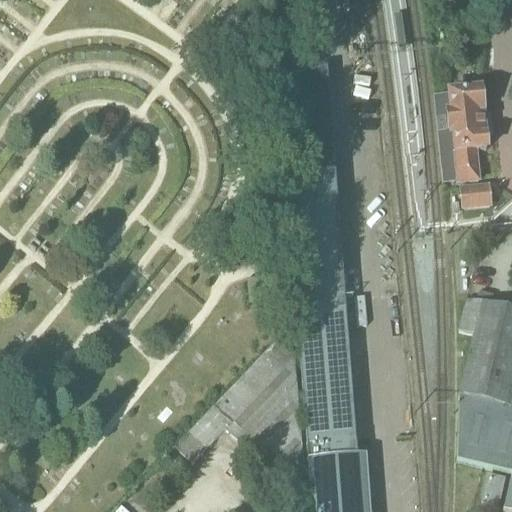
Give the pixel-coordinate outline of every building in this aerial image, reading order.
[(287,178),(333,175),(324,74),(280,78),(287,178)] [(448,98),(451,119),(445,119),(447,138),(452,137),(457,187),(478,185),(475,155),(486,154),(479,94),(448,98)] [(333,175),(287,178),(294,287),(311,511),(358,511),(354,444),(353,444),(333,175)] [(462,212),(489,209),(487,190),(460,193),(462,212)] [(247,306),(282,303),(280,279),(245,282),(247,306)] [(456,464),(482,470),(508,476),(511,456),(511,313),(465,302),(457,333),(473,337),(472,338),(458,398),(456,464)] [(223,433),(239,448),(240,446),(302,471),(291,335),(284,333),(173,449),(191,467),(223,433)] [(165,465),(181,480),(191,470),(175,455),(165,465)] [(511,511),(511,456),(508,476),(511,477),(503,511),(511,511)] [(480,506),(497,510),(503,482),(486,478),(480,506)] [(0,511),(9,511),(10,511),(5,506),(0,501),(0,511)]
